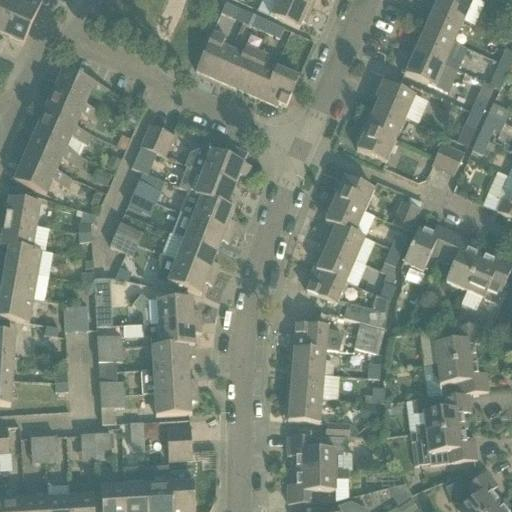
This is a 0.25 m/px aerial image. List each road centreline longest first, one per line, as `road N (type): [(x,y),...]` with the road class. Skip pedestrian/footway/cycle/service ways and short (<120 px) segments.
road 1 (residential): [(234,511),(259,268),(297,152)]
road 2 (residential): [(511,237),(303,139)]
road 3 (residential): [(303,139),(369,0)]
road 4 (residential): [(297,152),(156,93)]
road 5 (residential): [(5,126),(38,47),(49,38),(72,47)]
